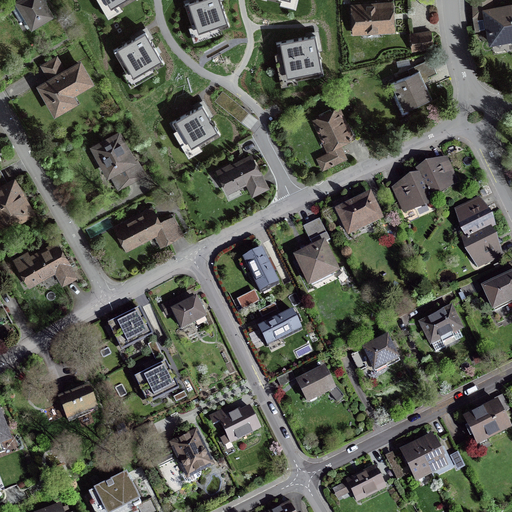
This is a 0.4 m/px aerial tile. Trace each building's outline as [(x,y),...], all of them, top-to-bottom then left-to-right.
[(42,0),(18,0),(16,1),(17,3),(11,7),(20,22),(27,18),(32,27),(52,15),(42,0)] [(132,0),(101,0),(102,1),(104,0),(106,0),(113,11),(132,0)] [(229,26),(220,0),(196,0),(185,4),(195,34),(206,31),(207,33),(229,26)] [(476,31),(488,29),(485,10),(492,9),(490,0),(473,0),(474,11),(473,13),(473,17),(476,31)] [(394,30),(392,4),(352,7),(354,33),(394,30)] [(511,11),(511,6),(492,9),(485,10),(488,29),(491,42),(511,38),(511,11)] [(157,51),(145,31),(114,50),(131,79),(142,73),(143,75),(164,63),(157,51)] [(430,32),(412,35),(414,50),(432,47),(430,32)] [(324,74),(316,35),(276,43),(281,68),(285,67),(288,81),(324,74)] [(55,113),(67,106),(74,102),(69,94),(90,82),(79,64),(65,72),(57,57),(42,66),(51,81),(40,86),(55,113)] [(416,65),(418,71),(423,79),(437,73),(430,59),(416,65)] [(432,98),(423,79),(418,71),(391,83),(396,95),(399,94),(407,110),(432,98)] [(220,134),(202,104),(172,122),(184,143),(187,141),(192,150),(220,134)] [(315,120),(330,152),(328,154),(333,164),(346,158),(339,144),(351,138),(337,109),(315,120)] [(116,189),(131,181),(144,174),(135,159),(129,147),(130,147),(127,142),(124,144),(119,134),(94,147),(100,159),(105,168),(108,174),(116,189)] [(323,169),(333,164),(328,154),(318,159),(323,169)] [(266,187),(253,160),(251,156),(248,158),(230,167),(229,166),(218,172),(227,189),(228,191),(238,186),(248,181),(253,193),(266,187)] [(420,174),(429,194),(447,186),(457,182),(452,173),(446,159),(433,165),(430,166),(429,164),(418,169),(420,174)] [(429,194),(420,174),(409,179),(410,181),(407,183),(394,189),(400,202),(404,211),(413,207),(432,199),(429,194)] [(14,182),(0,189),(0,225),(2,230),(31,213),(14,182)] [(349,234),(371,224),(370,223),(380,219),(378,214),(369,196),(350,206),(346,199),(335,204),(349,234)] [(490,227),(494,225),(489,214),(486,215),(485,212),(479,199),(465,206),(470,215),(461,219),(469,237),(490,227)] [(392,207),(378,214),(380,219),(385,228),(399,222),(392,207)] [(152,208),(121,225),(115,228),(126,249),(132,246),(155,233),(162,246),(182,235),(173,217),(164,220),(160,222),(152,208)] [(311,241),(314,248),(323,244),(330,240),(319,219),(303,227),(311,241)] [(495,239),(490,227),(469,237),(465,239),(474,257),(483,253),(487,262),(501,255),(494,242),(493,240),(495,239)] [(63,283),(75,276),(56,243),(30,258),(27,253),(16,259),(30,285),(41,278),(40,276),(55,268),(63,283)] [(336,270),(323,244),(314,248),(296,257),(310,284),(336,271),(336,270)] [(279,284),(262,249),(243,258),(250,273),(260,293),(279,284)] [(250,273),(243,259),(238,262),(245,275),(250,273)] [(343,267),(336,270),(343,285),(351,281),(343,267)] [(511,271),(505,275),(507,278),(484,289),(493,308),(511,299),(511,271)] [(466,298),(479,291),(474,280),(460,287),(466,298)] [(255,288),(237,297),(243,309),(261,299),(255,288)] [(182,328),(204,317),(200,308),(203,306),(200,300),(197,301),(196,299),(187,304),(183,296),(163,306),(167,314),(173,311),(182,328)] [(443,343),(454,337),(452,332),(461,328),(451,308),(421,323),(431,343),(440,338),(443,343)] [(112,322),(119,335),(146,322),(139,309),(112,322)] [(302,329),(293,310),(258,328),(267,347),(268,346),(282,339),(302,329)] [(146,322),(119,335),(126,349),(152,335),(146,322)] [(375,369),(386,363),(388,366),(399,361),(387,337),(351,355),(359,370),(372,364),(375,369)] [(284,344),(282,339),(268,346),(271,351),(284,344)] [(152,352),(159,349),(155,341),(148,344),(152,352)] [(163,357),(159,349),(152,352),(156,360),(163,357)] [(139,376),(146,389),(172,376),(166,362),(139,376)] [(307,401),(334,388),(324,368),(298,382),(307,401)] [(295,380),(291,372),(277,379),(281,387),(295,380)] [(179,389),(172,376),(146,389),(152,402),(179,389)] [(59,400),(69,421),(79,417),(87,414),(98,409),(88,387),(59,400)] [(334,388),(328,391),(337,402),(344,396),(336,387),(334,388)] [(187,397),(184,391),(173,397),(176,402),(187,397)] [(465,419),(477,443),(510,427),(503,413),(510,410),(503,397),(496,400),(497,403),(465,419)] [(229,413),(229,412),(227,413),(224,408),(209,415),(213,423),(220,420),(227,434),(231,441),(231,442),(262,427),(250,404),(241,408),(240,407),(238,408),(229,413)] [(0,452),(4,451),(0,443),(10,439),(0,414),(0,452)] [(117,428),(115,429),(119,436),(121,435),(122,437),(128,434),(123,423),(116,426),(117,428)] [(151,425),(136,432),(143,446),(157,439),(151,425)] [(193,484),(192,481),(200,477),(201,473),(199,469),(211,464),(195,433),(173,444),(175,448),(153,459),(171,495),(193,484)] [(224,444),(231,441),(227,434),(220,437),(224,444)] [(417,444),(431,472),(434,478),(453,468),(446,453),(443,455),(435,440),(433,441),(431,437),(424,440),(426,442),(422,444),(421,442),(417,444)] [(407,461),(416,480),(431,472),(417,444),(413,446),(414,448),(410,450),(409,448),(402,451),(404,456),(402,457),(405,462),(407,461)] [(385,456),(392,468),(399,464),(392,452),(385,456)] [(458,453),(451,456),(457,470),(464,466),(458,453)] [(404,476),(401,469),(399,464),(392,468),(397,480),(398,479),(404,476)] [(334,489),(338,497),(352,490),(357,500),(358,501),(367,497),(366,495),(385,486),(375,468),(357,476),(356,477),(348,481),(348,482),(334,489)] [(93,502),(98,511),(123,511),(134,507),(141,504),(126,474),(89,492),(93,502)] [(136,511),(134,507),(123,511),(98,511),(93,502),(90,504),(94,511),(136,511)]
